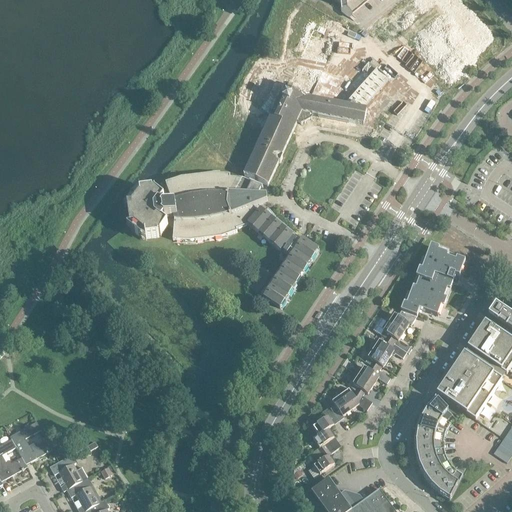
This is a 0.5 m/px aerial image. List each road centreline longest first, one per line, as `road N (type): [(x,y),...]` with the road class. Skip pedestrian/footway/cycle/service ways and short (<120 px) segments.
road 1 (tertiary): [(253,511),(266,433),(422,191)]
road 2 (residential): [(384,457),(357,458),(349,438),(376,419),(435,333),(453,339)]
road 3 (tertiary): [(422,191),(476,112),(511,78)]
road 4 (residential): [(453,339),(384,457)]
